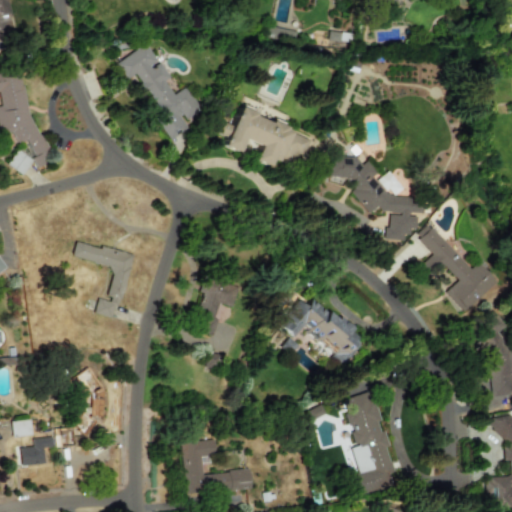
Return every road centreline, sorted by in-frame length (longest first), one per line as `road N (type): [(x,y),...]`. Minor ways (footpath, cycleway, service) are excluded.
road 1 (residential): [(49,0),(62,89),(119,171),(170,204),(302,251),(382,315),(412,359),(431,408),(443,511)]
road 2 (residential): [(130,511),(135,359),(185,210)]
road 3 (residential): [(0,209),(119,171)]
